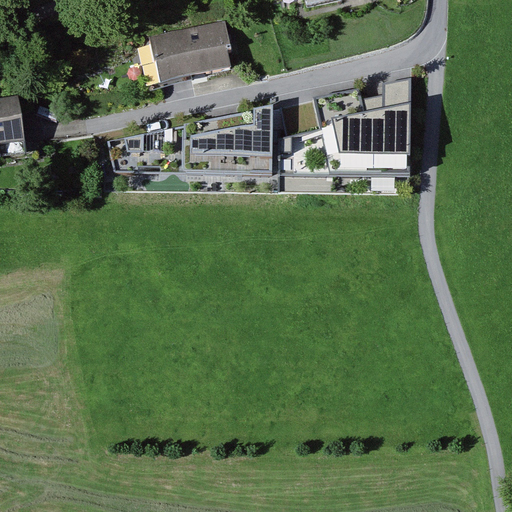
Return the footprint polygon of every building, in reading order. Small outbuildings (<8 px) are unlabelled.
[(226,20),(149,36),(155,61),(158,61),(162,81),(230,66),(226,49),(232,48),(226,20)] [(412,77),(383,84),(382,107),(382,109),(410,103),(412,77)] [(322,129),(279,139),(277,177),(411,177),(410,103),(382,107),(365,111),(359,89),(313,98),(322,129)] [(15,96),(0,98),(0,156),(23,154),(15,96)] [(274,105),(186,124),(185,174),(272,175),(274,105)] [(144,134),(126,138),(127,152),(144,152),(144,134)]
